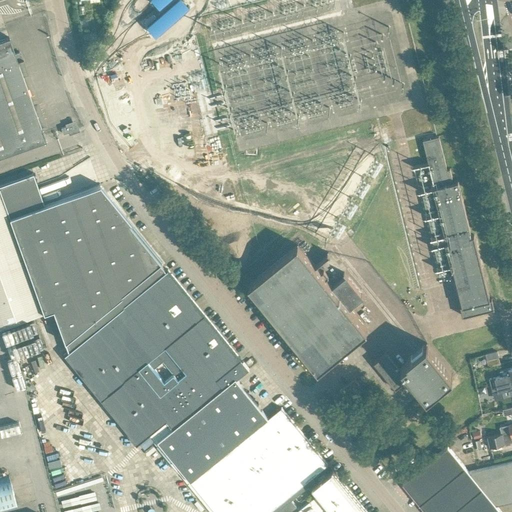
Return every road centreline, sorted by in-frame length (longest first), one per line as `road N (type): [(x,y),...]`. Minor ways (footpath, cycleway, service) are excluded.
road 1 (unclassified): [(399,511),(119,169),(86,102),(60,0)]
road 2 (primary): [(462,0),(503,155)]
road 3 (primary): [(503,155),(485,0)]
